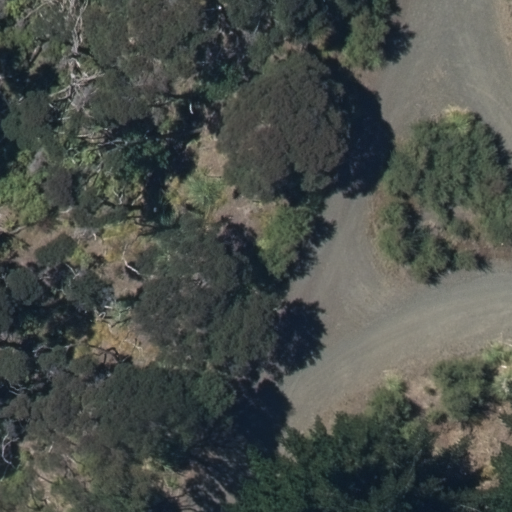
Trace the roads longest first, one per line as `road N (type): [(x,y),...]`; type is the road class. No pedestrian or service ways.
road 1 (track): [(289,371),(457,0)]
road 2 (track): [(511,321),(289,371)]
road 3 (track): [(289,371),(190,511)]
